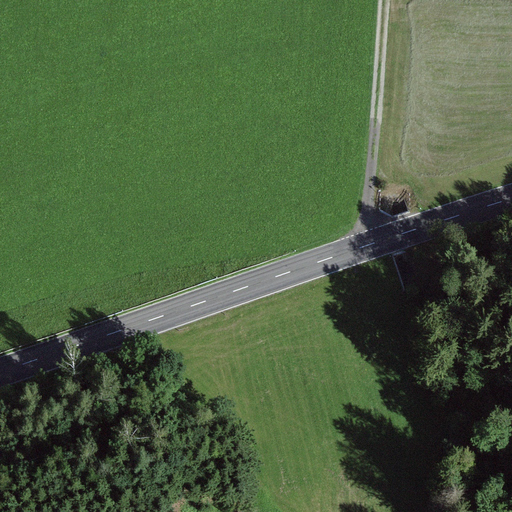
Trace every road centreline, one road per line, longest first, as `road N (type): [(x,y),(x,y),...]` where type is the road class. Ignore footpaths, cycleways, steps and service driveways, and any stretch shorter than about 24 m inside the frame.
road 1 (secondary): [(511,202),(0,376)]
road 2 (track): [(384,0),(365,247)]
